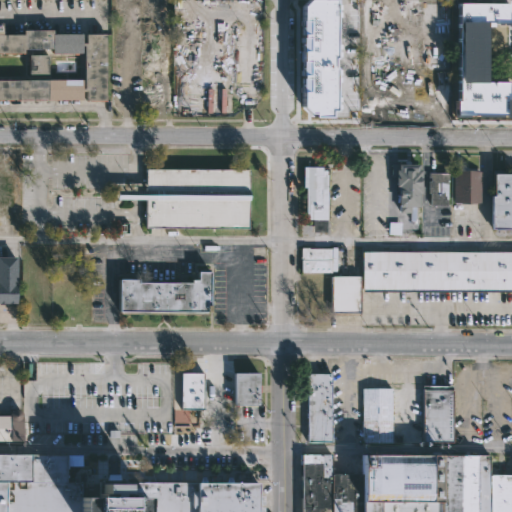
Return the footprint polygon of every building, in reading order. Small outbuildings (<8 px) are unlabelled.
[(352,0),(352,93),(337,93),(337,95),(327,95),(327,98),(314,98),(314,96),(302,96),(303,0),(352,0)] [(376,0),(376,2),(374,33),(361,33),(361,20),(359,20),(360,0),(376,0)] [(0,36),(20,36),(20,30),(51,29),(51,35),(80,35),(80,44),(83,44),(83,35),(104,35),(104,101),(84,101),(84,93),(80,93),(80,100),(0,100),(0,81),(25,81),(25,55),(47,55),(47,81),(80,81),(80,90),(82,90),(82,46),(79,46),(79,56),(49,56),(49,50),(21,50),(21,54),(0,54),(0,36)] [(380,50),(380,56),(396,56),(397,64),(403,64),(403,80),(397,80),(397,84),(369,84),(369,77),(358,77),(359,63),(363,63),(363,53),(368,53),(368,50),(380,50)] [(443,93),(420,93),(420,68),(445,68),(445,93),(443,93)] [(506,96),(484,96),(484,71),(507,71),(506,96)] [(419,177),(419,194),(417,194),(417,214),(394,214),(394,165),(419,165),(419,177)] [(250,198),(250,229),(146,229),(146,201),(136,201),(116,201),(116,191),(136,192),(145,192),(145,168),(250,168),(250,198)] [(329,168),(328,221),(326,221),(325,232),(312,232),(312,220),(305,220),(305,189),(301,189),(301,168),(329,168)] [(479,204),(453,204),(453,172),(480,172),(480,204),(479,204)] [(448,207),(427,206),(428,174),(448,174),(448,207)] [(491,174),(511,174),(511,231),(489,231),(491,174)] [(332,249),(331,274),(301,273),(301,248),(332,249)] [(511,250),(511,289),(360,289),(360,250),(511,250)] [(16,304),(16,306),(0,305),(0,258),(15,258),(16,304)] [(209,268),(208,312),(115,311),(116,277),(136,277),(136,281),(188,281),(188,277),(195,277),(195,268),(209,268)] [(330,312),(330,275),(359,275),(359,313),(330,312)] [(259,371),(259,384),(261,384),(261,392),(259,392),(259,404),(238,403),(238,406),(233,406),(233,371),(259,371)] [(202,409),(178,409),(178,372),(203,372),(202,409)] [(330,442),(304,442),(304,425),(305,407),(305,390),(305,373),(330,373),(330,390),(330,407),(330,425),(330,442)] [(451,442),(420,442),(421,385),(451,385),(451,442)] [(390,443),(360,443),(360,388),(391,388),(390,443)] [(21,409),(21,440),(0,439),(0,414),(9,414),(9,409),(21,409)] [(299,453),(329,453),(329,467),(329,473),(329,481),(329,494),(329,508),(329,511),(299,511),(299,508),(299,494),(299,481),(299,467),(299,453)] [(440,501),(378,501),(378,511),(361,511),(361,501),(361,473),(361,454),(440,455),(440,501)] [(79,511),(79,496),(79,482),(65,482),(65,455),(0,455),(0,511),(79,511)] [(463,511),(440,511),(440,501),(440,455),(463,455),(463,511)] [(476,511),(463,511),(463,455),(476,455),(476,511)] [(488,511),(476,511),(476,455),(488,455),(488,474),(488,511)] [(329,473),(339,473),(350,473),(361,473),(361,501),(361,511),(329,511),(329,508),(329,494),(329,481),(329,473)] [(488,511),(488,474),(500,474),(511,474),(511,511),(488,511)] [(145,511),(79,511),(79,496),(95,496),(95,489),(96,489),(96,480),(105,480),(105,475),(118,475),(118,480),(122,480),(122,481),(122,497),(145,497),(145,511)] [(145,482),(153,482),(174,482),(190,482),(196,482),(208,482),(220,482),(232,482),(257,482),(257,511),(145,511),(145,497),(145,482)] [(378,511),(378,501),(440,501),(440,511),(378,511)]
